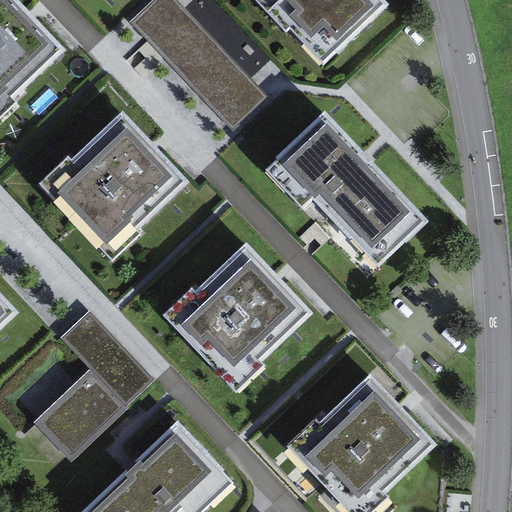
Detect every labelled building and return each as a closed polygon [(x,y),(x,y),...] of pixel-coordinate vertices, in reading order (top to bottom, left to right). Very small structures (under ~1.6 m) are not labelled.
[(0,0),(0,127),(30,97),(19,86),(63,42),(21,0),(0,0)] [(257,0),(288,32),(296,24),(333,61),(394,0),(257,0)] [(323,104),(263,162),(310,209),(322,196),(380,254),(426,208),(323,104)] [(181,181),(119,115),(78,152),(69,148),(42,173),(119,255),(151,226),(142,217),(181,181)] [(193,272),(157,306),(242,393),(272,364),(264,356),(315,306),(244,235),(200,279),(193,272)] [(0,289),(0,329),(20,311),(0,289)] [(150,380),(91,314),(66,335),(99,372),(43,422),(70,452),(150,380)] [(373,360),(289,437),(358,511),(385,511),(402,498),(394,490),(448,441),(373,360)] [(178,427),(86,511),(209,511),(235,488),(178,427)]
